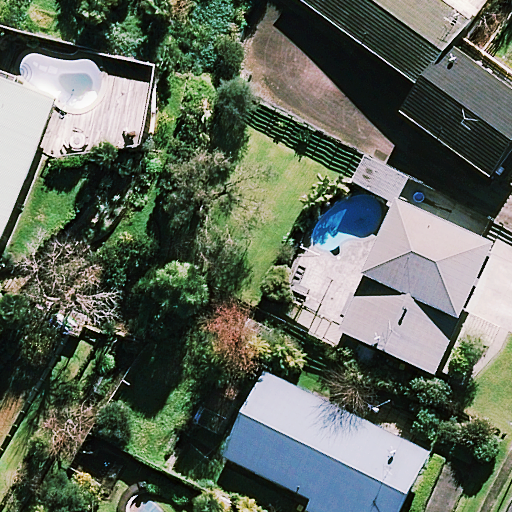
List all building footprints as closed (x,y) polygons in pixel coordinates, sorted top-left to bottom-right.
[(479,38),(428,0),(293,0),(431,103),(411,129),(504,199),(511,187),(511,101),(461,63),(479,38)] [(71,118),(0,88),(0,262),(11,267),(71,118)] [(377,165),(361,195),(401,215),(416,185),(377,165)] [(506,266),(410,218),(347,343),(443,391),(506,266)] [(415,511),(437,466),(271,386),(231,468),(318,510),(317,511),(415,511)] [(223,446),(244,405),(218,392),(198,433),(223,446)]
